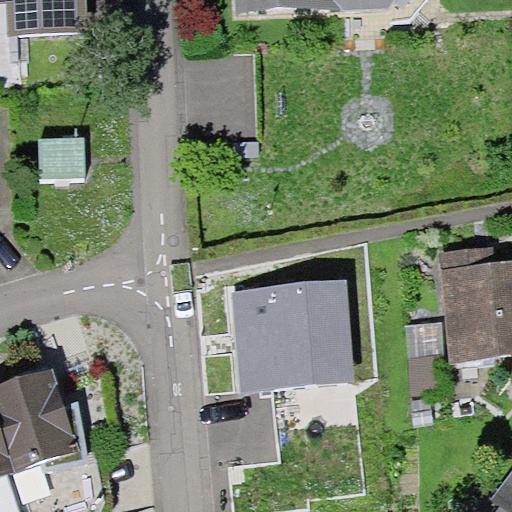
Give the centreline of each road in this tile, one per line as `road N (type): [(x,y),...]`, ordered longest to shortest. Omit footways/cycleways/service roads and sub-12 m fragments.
road 1 (residential): [(153,0),(162,281)]
road 2 (residential): [(162,281),(183,511)]
road 3 (residential): [(162,281),(34,296),(0,309)]
